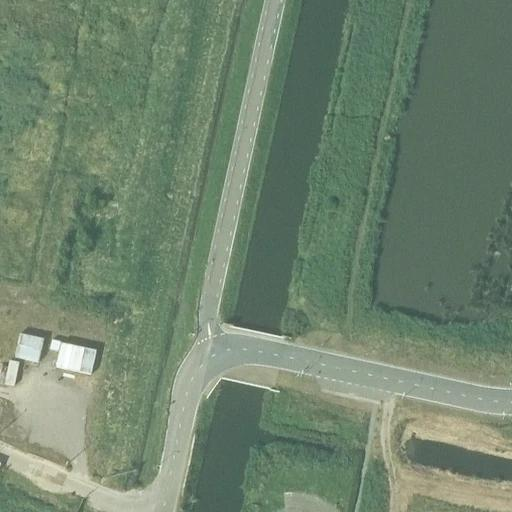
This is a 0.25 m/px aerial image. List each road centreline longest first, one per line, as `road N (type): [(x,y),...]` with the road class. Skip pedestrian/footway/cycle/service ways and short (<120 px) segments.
road 1 (tertiary): [(208,344),(212,288),(277,0)]
road 2 (tertiary): [(208,344),(511,402)]
road 3 (tertiary): [(164,511),(190,388),(208,344)]
road 4 (track): [(0,453),(112,503),(153,511)]
road 5 (track): [(391,511),(377,395)]
